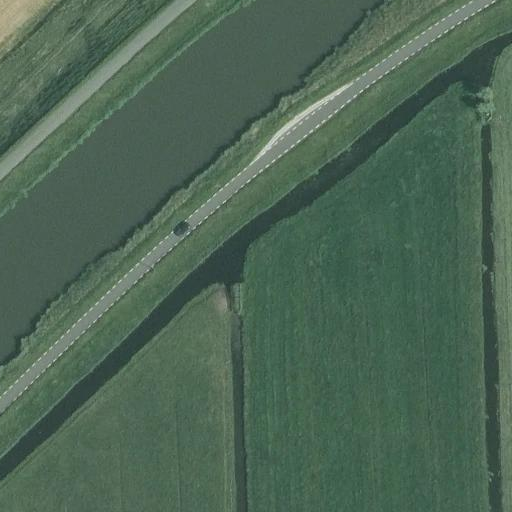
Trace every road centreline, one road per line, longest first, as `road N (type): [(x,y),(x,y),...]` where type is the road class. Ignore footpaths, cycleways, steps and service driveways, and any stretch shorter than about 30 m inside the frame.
road 1 (unclassified): [(0,414),(253,169),(488,0)]
road 2 (unclassified): [(0,172),(190,0)]
